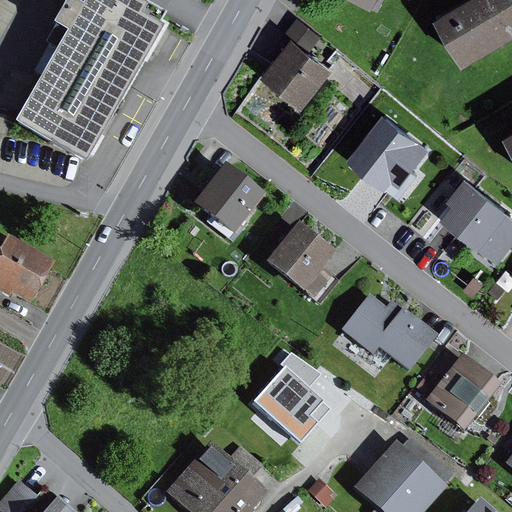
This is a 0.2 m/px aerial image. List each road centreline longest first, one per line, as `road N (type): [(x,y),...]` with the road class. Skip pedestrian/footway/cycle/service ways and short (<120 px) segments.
road 1 (residential): [(185,104),(511,357)]
road 2 (tertiary): [(9,417),(185,104)]
road 3 (residential): [(9,417),(124,511)]
road 4 (tertiary): [(185,104),(245,0)]
